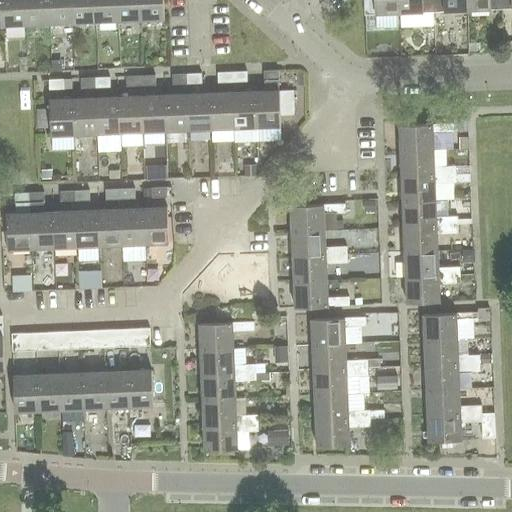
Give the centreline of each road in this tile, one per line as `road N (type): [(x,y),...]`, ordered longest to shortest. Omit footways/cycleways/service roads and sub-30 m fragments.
road 1 (residential): [(511,489),(185,485),(0,470)]
road 2 (residential): [(0,301),(22,320),(146,315),(343,100),(341,73)]
road 3 (residential): [(341,73),(364,82),(511,74)]
